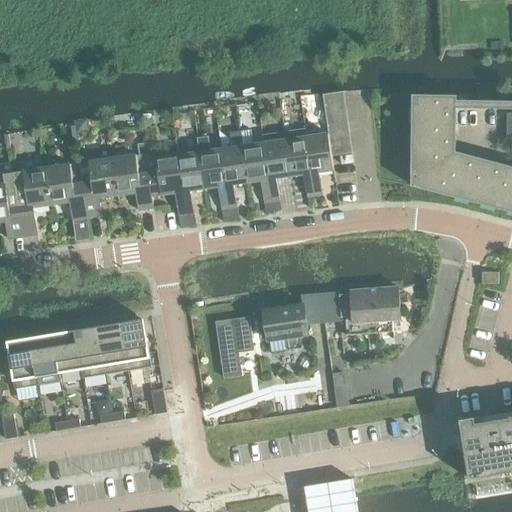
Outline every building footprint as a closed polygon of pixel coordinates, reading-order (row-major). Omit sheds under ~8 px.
[(343,92),(323,95),(325,105),(345,102),(343,92)] [(511,101),(460,100),(460,97),(416,95),(414,186),(511,212),(511,165),(458,151),(460,108),(511,108),(511,112),(507,113),(507,139),(511,139),(511,101)] [(345,102),(325,105),(326,115),(346,112),(345,102)] [(346,112),(326,115),(328,125),(348,122),(346,112)] [(87,120),(76,121),(78,133),(84,132),(88,126),(87,120)] [(348,122),(328,125),(329,134),(329,135),(350,132),(348,122)] [(306,129),(285,132),(292,178),(305,176),(308,198),(316,196),(308,138),(306,129)] [(252,131),(241,133),(249,184),(262,183),(265,204),(273,203),(264,143),(254,144),(252,131)] [(285,132),(263,136),(264,143),(273,203),(280,202),(277,181),(292,178),(285,132)] [(350,132),(329,135),(331,146),(351,143),(350,132)] [(232,148),(221,149),(230,209),(237,208),(234,187),(249,184),(241,133),(230,134),(232,148)] [(329,134),(308,138),(316,196),(323,195),(320,175),(333,173),(335,172),(334,168),(332,156),(331,146),(329,135),(329,134)] [(208,136),(197,138),(198,145),(205,190),(219,188),(222,210),(230,209),(221,149),(210,151),(208,136)] [(151,143),(144,144),(152,198),(176,195),(179,217),(187,216),(178,156),(158,159),(157,155),(153,155),(151,143)] [(351,143),(331,146),(332,156),(353,153),(351,143)] [(136,154),(111,158),(117,197),(136,194),(139,211),(154,208),(152,198),(144,144),(139,145),(141,157),(136,158),(136,154)] [(198,145),(177,148),(178,156),(187,216),(194,215),(191,192),(205,190),(198,145)] [(352,154),(341,156),(342,164),(354,162),(352,154)] [(88,165),(79,166),(90,240),(90,239),(87,217),(99,215),(97,200),(117,197),(111,158),(88,162),(88,165)] [(75,242),(76,241),(90,240),(79,166),(70,168),(70,164),(46,167),(52,206),(68,204),(70,219),(71,219),(75,242)] [(32,209),(52,206),(46,167),(22,171),(23,173),(11,174),(20,237),(35,235),(32,209)] [(0,223),(4,223),(6,239),(20,237),(11,174),(3,175),(5,184),(0,184),(0,223)] [(486,284),(501,284),(501,272),(486,272),(486,284)] [(337,290),(323,291),(323,292),(324,298),(325,316),(326,321),(339,320),(345,320),(346,334),(351,333),(393,330),(391,311),(400,310),(399,306),(398,287),(398,286),(351,289),(350,289),(350,291),(339,292),(339,290),(337,290)] [(266,317),(254,319),(257,340),(266,339),(286,335),(288,347),(299,345),(298,334),(307,333),(308,332),(307,322),(325,321),(326,321),(325,316),(324,298),(323,292),(323,291),(304,293),(301,293),(303,303),(264,309),(266,317)] [(250,318),(216,323),(224,376),(240,373),(236,350),(254,348),(250,318)] [(152,366),(144,321),(144,319),(121,323),(128,370),(152,366)] [(106,374),(128,370),(121,323),(98,326),(106,374)] [(83,378),(106,374),(98,326),(75,330),(82,370),(83,378)] [(60,373),(82,370),(75,330),(53,334),(60,373)] [(53,334),(30,338),(38,385),(61,381),(60,373),(53,334)] [(38,385),(30,338),(7,342),(8,344),(15,389),(38,385)] [(345,372),(332,374),(337,407),(349,406),(345,372)] [(168,412),(164,389),(152,391),(156,414),(168,412)] [(321,392),(309,393),(311,405),(322,404),(321,392)] [(124,411),(112,413),(114,421),(126,419),(124,411)] [(114,421),(112,413),(101,415),(102,423),(114,421)] [(18,437),(14,414),(2,415),(6,439),(18,437)] [(511,417),(486,422),(485,416),(460,420),(470,479),(511,472),(511,417)] [(79,419),(67,421),(69,429),(81,427),(79,419)] [(57,431),(69,429),(67,421),(56,423),(57,431)] [(358,511),(353,479),(306,487),(310,511),(358,511)]
